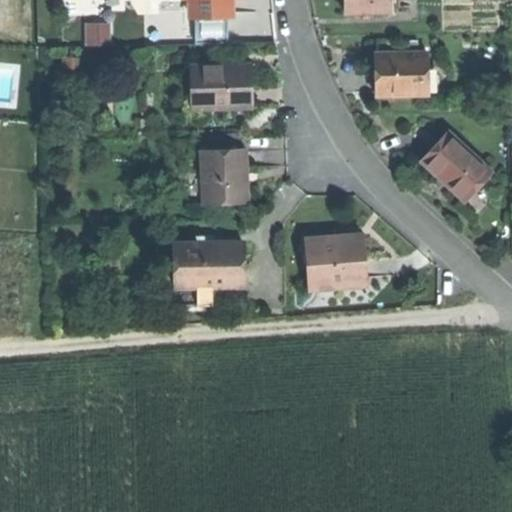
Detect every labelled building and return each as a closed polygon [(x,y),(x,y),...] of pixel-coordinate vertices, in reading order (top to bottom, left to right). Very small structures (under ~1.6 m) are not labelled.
[(240,10),(239,0),(200,0),(201,11),(205,11),(236,10),(240,10)] [(348,0),(348,9),(395,8),(395,0),(348,0)] [(237,38),(236,10),(205,11),(205,39),(237,38)] [(88,19),(88,42),(114,41),(114,18),(88,19)] [(384,71),(384,92),(437,91),(436,47),(383,48),(384,71)] [(189,81),(190,102),(255,101),(254,80),(254,58),(198,59),(198,81),(189,81)] [(448,181),(468,200),(496,171),(451,128),(423,157),(448,181)] [(201,166),(201,198),(254,198),(254,169),(253,141),(210,141),(211,166),(201,166)] [(341,238),(314,238),(318,288),(374,285),(370,237),(341,238)] [(227,242),(183,243),(185,305),(222,304),(222,290),(252,289),(251,242),(227,242)]
